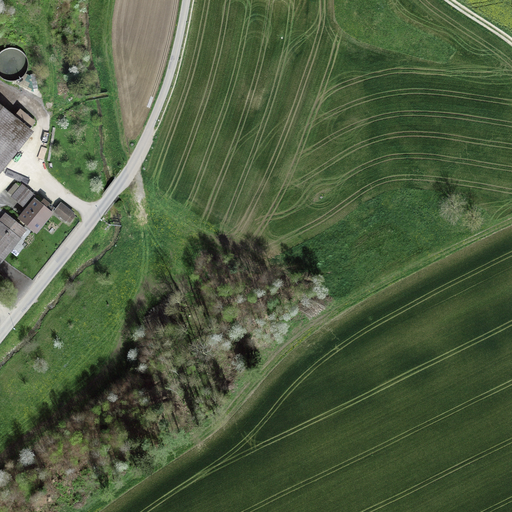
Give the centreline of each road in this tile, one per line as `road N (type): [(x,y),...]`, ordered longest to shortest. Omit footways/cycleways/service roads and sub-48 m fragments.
road 1 (track): [(511,213),(318,313),(81,511)]
road 2 (unclassified): [(186,0),(166,85),(136,156),(0,334)]
